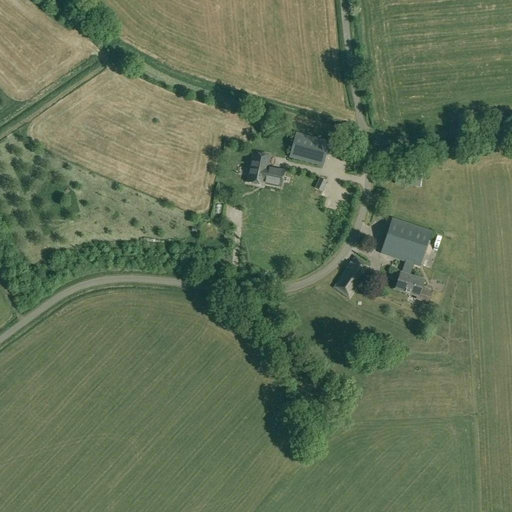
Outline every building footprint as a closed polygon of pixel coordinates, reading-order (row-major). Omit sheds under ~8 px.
[(323,167),(330,142),(297,133),(290,158),(323,167)] [(255,155),(254,154),(248,183),(259,185),(260,182),(282,187),(285,171),(268,168),(270,158),(269,157),(269,155),(255,152),(255,155)] [(421,187),(422,170),(397,168),(395,185),(421,187)] [(323,191),(327,181),(320,178),(316,188),(323,191)] [(325,228),(340,234),(346,217),(313,205),(309,214),(327,221),(325,228)] [(276,242),(316,258),(327,231),(288,216),(285,224),(284,224),(276,242)] [(393,219),(382,254),(414,264),(420,266),(432,231),(393,219)] [(350,299),(372,267),(355,256),(334,288),(350,299)] [(414,264),(406,262),(402,273),(401,273),(396,289),(418,297),(417,299),(428,302),(431,292),(422,289),(425,281),(411,276),(414,264)]
